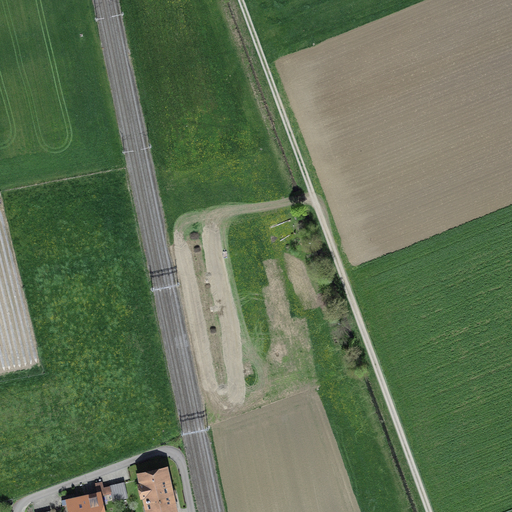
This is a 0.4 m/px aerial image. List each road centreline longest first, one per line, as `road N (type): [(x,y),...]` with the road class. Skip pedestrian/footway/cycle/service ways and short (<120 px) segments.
road 1 (track): [(241,0),(429,511)]
road 2 (residential): [(194,511),(184,459),(169,451),(36,490),(29,511)]
